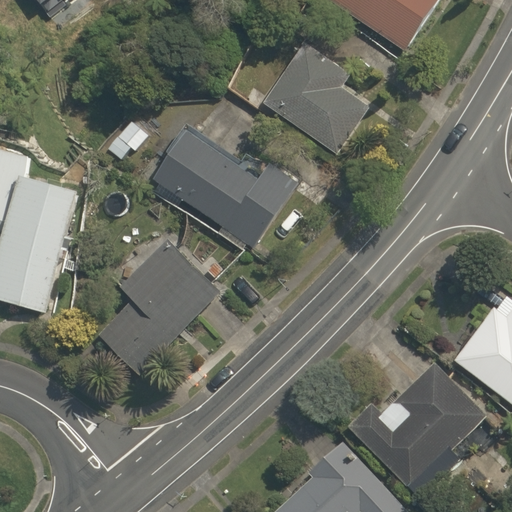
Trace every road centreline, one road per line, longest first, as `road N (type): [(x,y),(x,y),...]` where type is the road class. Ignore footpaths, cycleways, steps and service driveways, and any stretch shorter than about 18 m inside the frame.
road 1 (tertiary): [(455,172),(397,240),(125,497)]
road 2 (residential): [(0,385),(68,430),(125,497)]
